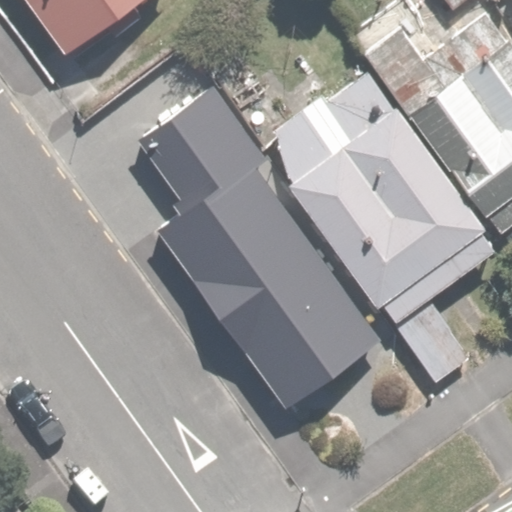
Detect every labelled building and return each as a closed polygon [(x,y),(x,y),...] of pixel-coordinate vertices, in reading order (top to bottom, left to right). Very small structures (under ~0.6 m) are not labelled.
[(112,0),(0,0),(0,22),(60,111),(148,52),(112,0)] [(498,235),(511,226),(511,11),(399,84),(498,235)] [(193,108),(150,58),(115,88),(158,138),(193,108)] [(382,310),(498,235),(399,84),(284,159),(382,310)] [(273,381),(382,310),(284,159),(175,230),(273,381)]
